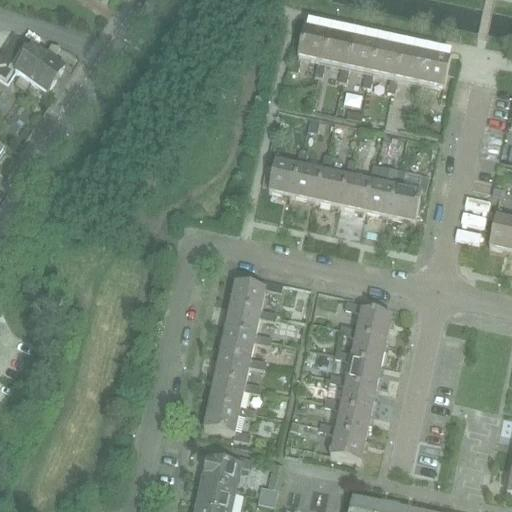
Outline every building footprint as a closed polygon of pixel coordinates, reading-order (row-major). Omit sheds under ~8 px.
[(302,64),(318,67),(327,36),(305,32),(298,61),(294,60),(291,77),(299,79),(302,64)] [(327,36),(318,67),(315,83),(323,84),(326,69),(342,73),(346,73),(351,42),(327,36)] [(65,72),(17,41),(0,65),(0,84),(8,90),(16,77),(20,80),(21,81),(31,87),(48,99),(65,72)] [(346,73),(342,73),(339,88),(347,90),(351,75),(367,78),(371,79),(378,47),(351,42),(346,73)] [(371,79),(367,78),(364,93),(371,95),(375,80),(391,83),(394,84),(399,52),(378,47),(371,79)] [(394,84),(391,83),(388,98),(396,100),(399,85),(415,89),(419,90),(425,58),(399,52),(394,84)] [(419,90),(415,89),(412,104),(420,105),(423,91),(445,95),(452,63),(425,58),(419,90)] [(20,80),(15,88),(26,95),(31,87),(21,81),(20,80)] [(348,116),(347,124),(361,127),(363,119),(348,116)] [(269,197),(296,203),(301,171),(306,172),(309,157),(301,155),(298,170),(276,166),(269,197)] [(301,171),(296,203),(319,208),(326,176),(330,177),(333,162),(325,160),(322,175),(306,172),(301,171)] [(326,176),(319,208),(344,213),(350,182),(354,182),(357,168),(349,166),(346,181),(330,177),(326,176)] [(350,182),(344,213),(367,218),(374,187),(378,188),(381,173),(373,171),(370,186),(354,182),(350,182)] [(374,187),(367,218),(390,223),(398,193),(403,193),(406,178),(397,176),(394,191),(378,188),(374,187)] [(398,193),(390,223),(416,229),(423,197),(428,199),(430,183),(423,181),(420,197),(403,193),(398,193)] [(490,253),(511,257),(511,224),(496,221),(490,253)] [(236,288),(230,314),(262,321),(261,325),(276,328),(278,320),(262,317),(267,295),(283,298),(285,291),(255,285),(254,292),(236,288)] [(360,319),(357,335),(356,339),(387,345),(392,322),(361,315),(362,311),(346,308),(345,316),(360,319)] [(230,314),(225,337),(256,345),(255,349),(271,352),(273,344),(257,341),(261,325),(262,321),(230,314)] [(316,316),(314,329),(325,331),(327,318),(316,316)] [(355,343),(351,360),(351,364),(382,370),(387,345),(356,339),(357,335),(342,332),(340,340),(355,343)] [(225,337),(221,359),(251,369),(250,373),(265,376),(267,368),(252,365),(255,349),(256,345),(225,337)] [(350,367),(346,383),(345,387),(377,394),(382,370),(351,364),(351,360),(337,356),(335,364),(350,367)] [(221,359),(215,386),(246,393),(245,397),(260,401),(262,392),(247,389),(250,373),(251,369),(221,359)] [(333,380),(332,384),(330,388),(344,391),(344,392),(341,408),(341,407),(340,412),(372,419),(377,394),(345,387),(346,383),(333,380)] [(215,386),(209,411),(240,418),(240,422),(255,425),(257,417),(241,413),(245,397),(246,393),(215,386)] [(340,416),(336,432),(335,436),(366,445),(372,419),(340,412),(341,407),(327,405),(325,412),(340,416)] [(237,438),(240,422),(240,418),(209,411),(204,435),(235,441),(234,445),(250,449),(252,441),(237,438)] [(292,427),(290,435),(299,437),(300,429),(292,427)] [(361,469),(366,445),(335,436),(336,432),(321,429),(320,433),(319,437),(334,440),(330,462),(361,469)] [(207,465),(202,490),(236,497),(241,473),(249,475),(251,466),(235,462),(233,470),(207,465)] [(202,490),(197,511),(233,511),(236,497),(202,490)] [(262,493),(260,502),(277,505),(279,497),(262,493)] [(258,511),(264,511),(275,511),(277,505),(260,502),(258,511)]
